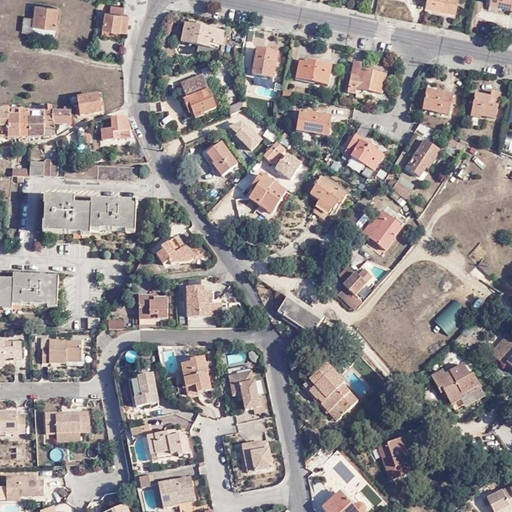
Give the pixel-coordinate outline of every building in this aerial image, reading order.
[(428,0),(426,8),(456,15),(459,0),(428,0)] [(511,0),(491,0),(491,4),(511,8),(511,0)] [(23,31),(34,33),(35,26),(56,29),(58,8),(36,6),(34,18),(25,16),(23,31)] [(125,8),(118,7),(111,6),(110,13),(104,12),(103,18),(100,17),(98,28),(126,33),(127,27),(129,16),(124,15),(125,8)] [(199,46),(212,49),(214,49),(215,44),(222,46),(225,32),(185,24),(182,42),(199,46)] [(35,26),(34,33),(55,35),(56,29),(35,26)] [(211,55),(212,49),(199,46),(197,52),(211,55)] [(273,78),(277,52),(256,48),(252,73),(273,78)] [(315,80),(314,83),(328,86),(332,64),(321,61),(320,64),(301,60),(298,76),(315,80)] [(380,94),(384,75),(359,69),(361,63),(353,62),(347,92),(353,93),(354,88),(380,94)] [(201,94),(209,90),(204,75),(182,84),(188,99),(183,101),(187,110),(190,109),(192,113),(195,119),(203,116),(202,114),(216,109),(211,99),(204,101),(201,94)] [(213,98),(209,90),(201,94),(204,101),(211,99),(213,98)] [(451,117),(455,97),(429,92),(425,110),(437,112),(437,114),(451,117)] [(498,117),(502,95),(493,93),(492,98),(477,96),(474,114),(483,117),(483,114),(498,117)] [(79,106),(80,116),(102,113),(99,95),(78,99),(79,106)] [(230,115),(243,110),(242,100),(227,108),(230,115)] [(72,124),(72,107),(65,107),(64,112),(61,111),(61,109),(55,109),(54,112),(52,112),(52,125),(55,125),(70,125),(72,124)] [(0,137),(8,138),(8,109),(0,111),(0,137)] [(8,109),(8,138),(13,139),(19,139),(19,110),(8,109)] [(19,110),(19,139),(24,139),(29,138),(29,112),(29,110),(19,110)] [(29,112),(29,138),(38,138),(44,137),(44,112),(29,112)] [(44,112),(44,137),(48,136),(54,135),(55,125),(52,125),(52,112),(44,112)] [(328,136),(331,116),(300,112),(298,129),(316,132),(315,135),(328,136)] [(131,131),(128,118),(120,118),(113,120),(113,130),(102,130),(102,141),(120,141),(120,132),(131,131)] [(433,137),(435,130),(420,124),(415,131),(433,137)] [(132,139),(131,131),(120,132),(120,141),(132,139)] [(383,156),(375,150),(368,145),(370,143),(355,133),(343,151),(373,171),(383,156)] [(66,137),(56,142),(56,153),(69,146),(66,137)] [(457,158),(464,147),(453,140),(446,152),(457,158)] [(285,150),(276,142),(263,156),(271,163),(285,150)] [(430,166),(440,152),(426,142),(407,169),(420,177),(428,165),(430,166)] [(215,146),(207,154),(214,162),(207,167),(217,180),(232,168),(215,146)] [(466,148),(464,147),(457,158),(459,159),(466,148)] [(291,179),(303,161),(287,150),(274,168),(291,179)] [(214,162),(207,154),(201,158),(207,167),(214,162)] [(45,159),(45,175),(58,176),(58,159),(45,159)] [(43,176),(42,166),(42,163),(29,163),(29,170),(29,176),(43,176)] [(111,167),(93,166),(64,165),(64,179),(137,181),(138,168),(111,167)] [(21,178),(28,178),(29,176),(29,170),(16,170),(16,178),(21,178)] [(250,197),(259,204),(262,199),(275,207),(286,191),(260,173),(251,188),(254,190),(250,197)] [(341,203),(346,195),(320,178),(310,194),(333,209),(337,201),(341,203)] [(407,199),(411,192),(397,183),(393,189),(407,199)] [(133,233),(134,202),(125,202),(125,200),(107,199),(107,201),(89,200),(89,205),(72,205),(72,198),(41,197),(40,206),(42,206),(42,223),(40,223),(40,233),(78,234),(78,240),(88,240),(88,231),(123,231),(123,233),(133,233)] [(262,199),(259,204),(272,212),(275,207),(262,199)] [(347,224),(352,228),(364,210),(358,206),(347,224)] [(386,250),(403,226),(383,211),(375,223),(373,222),(364,234),(386,250)] [(154,234),(156,224),(145,221),(143,231),(154,234)] [(190,265),(180,253),(173,243),(159,253),(162,256),(156,261),(163,272),(169,268),(171,270),(185,269),(190,265)] [(184,251),(180,253),(190,265),(193,263),(184,251)] [(492,276),(495,272),(482,260),(479,264),(492,276)] [(478,266),(474,271),(486,281),(491,275),(478,266)] [(349,284),(358,274),(351,267),(342,277),(349,284)] [(361,276),(358,274),(349,284),(347,285),(349,287),(342,295),(359,309),(366,302),(359,296),(375,277),(367,270),(361,276)] [(58,307),(59,278),(49,278),(49,275),(32,275),(32,276),(14,276),(14,281),(5,281),(5,279),(0,278),(0,310),(12,311),(13,305),(58,307)] [(219,320),(218,307),(213,307),(212,295),(204,295),(204,291),(188,291),(189,321),(219,320)] [(290,296),(288,299),(323,322),(325,319),(290,296)] [(435,321),(449,333),(469,310),(455,298),(435,321)] [(157,318),(157,321),(167,321),(167,302),(154,302),(154,305),(150,305),(150,302),(150,299),(139,299),(139,318),(157,318)] [(323,322),(288,299),(279,314),(313,336),(323,322)] [(100,328),(100,319),(90,319),(89,328),(100,328)] [(111,332),(127,332),(127,322),(111,322),(111,332)] [(506,347),(511,339),(506,335),(489,356),(491,358),(502,345),(506,347)] [(511,340),(511,339),(506,347),(502,345),(491,358),(503,367),(505,364),(509,368),(511,369),(511,340)] [(330,354),(336,349),(327,341),(322,347),(330,354)] [(66,365),(66,362),(66,359),(81,359),(82,342),(50,342),(49,350),(42,350),(42,365),(66,365)] [(11,344),(11,349),(3,350),(3,345),(0,345),(0,362),(6,362),(6,360),(14,360),(14,361),(22,361),(21,344),(11,344)] [(380,377),(362,357),(353,365),(370,385),(380,377)] [(181,375),(184,390),(194,388),(193,384),(198,383),(200,394),(208,392),(202,359),(189,361),(189,364),(179,366),(181,375)] [(327,365),(307,384),(312,390),(309,393),(328,414),(330,412),(338,421),(358,403),(343,386),(345,384),(327,365)] [(442,388),(445,392),(452,405),(464,398),(463,395),(479,386),(472,375),(470,376),(463,365),(445,375),(443,371),(433,377),(439,389),(442,388)] [(231,397),(235,396),(240,395),(241,401),(243,411),(258,408),(255,392),(253,392),(248,366),(226,371),(231,397)] [(136,410),(138,410),(158,406),(152,376),(137,379),(138,382),(133,383),(131,384),(132,394),(134,401),(136,410)] [(312,390),(307,384),(304,386),(309,393),(312,390)] [(463,395),(464,398),(481,389),(479,386),(463,395)] [(194,388),(184,390),(185,397),(195,395),(194,388)] [(481,389),(464,398),(468,405),(485,396),(481,389)] [(426,418),(412,404),(404,412),(417,426),(426,418)] [(125,415),(127,425),(147,421),(146,418),(140,419),(139,412),(134,413),(133,413),(125,415)] [(7,414),(0,413),(0,435),(24,435),(24,417),(16,417),(16,415),(7,415),(7,414)] [(56,418),(56,416),(44,416),(45,436),(56,435),(79,434),(90,433),(89,414),(68,415),(68,417),(56,418)] [(145,436),(146,439),(152,437),(149,427),(139,429),(141,437),(145,436)] [(169,454),(170,457),(177,456),(177,458),(188,456),(185,440),(182,440),(181,437),(174,438),(173,433),(155,437),(156,443),(152,444),(155,457),(169,454)] [(79,434),(56,435),(56,443),(80,442),(79,434)] [(152,437),(146,439),(145,439),(150,461),(155,460),(155,457),(152,444),(156,443),(155,437),(152,437)] [(408,439),(402,442),(408,459),(415,457),(408,439)] [(408,459),(402,442),(379,450),(391,482),(414,473),(410,465),(407,466),(405,460),(408,459)] [(271,470),(266,447),(256,449),(256,446),(255,444),(243,447),(245,456),(249,455),(251,465),(247,465),(249,475),(271,470)] [(338,468),(347,479),(356,471),(347,460),(338,468)] [(7,478),(7,498),(20,497),(44,497),(44,482),(37,482),(37,477),(7,478)] [(154,489),(152,477),(139,480),(141,491),(154,489)] [(190,480),(161,485),(166,510),(178,508),(177,504),(177,500),(193,496),(190,480)] [(166,510),(161,485),(157,486),(162,511),(166,510)] [(493,511),(507,511),(511,510),(511,494),(509,488),(508,487),(486,497),(490,504),(493,511)] [(194,501),(193,496),(177,500),(177,504),(194,501)] [(358,507),(357,508),(353,511),(346,504),(339,496),(321,511),(364,511),(362,509),(361,508),(358,507)] [(353,511),(357,508),(350,501),(346,504),(353,511)]
